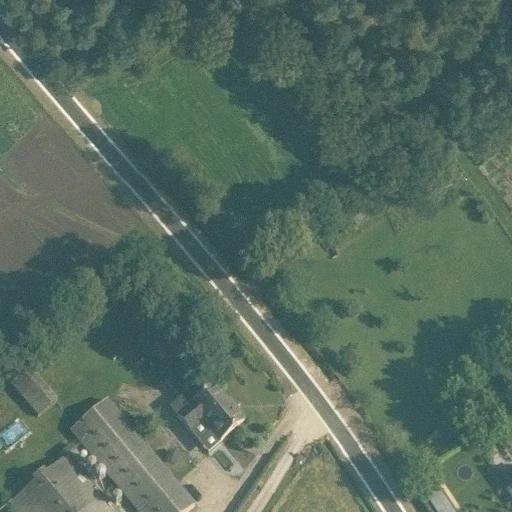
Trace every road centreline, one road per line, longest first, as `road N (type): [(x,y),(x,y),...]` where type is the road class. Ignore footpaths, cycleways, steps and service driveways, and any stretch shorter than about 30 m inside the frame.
road 1 (unclassified): [(394,511),(270,342),(0,24)]
road 2 (unknown): [(321,408),(245,511)]
